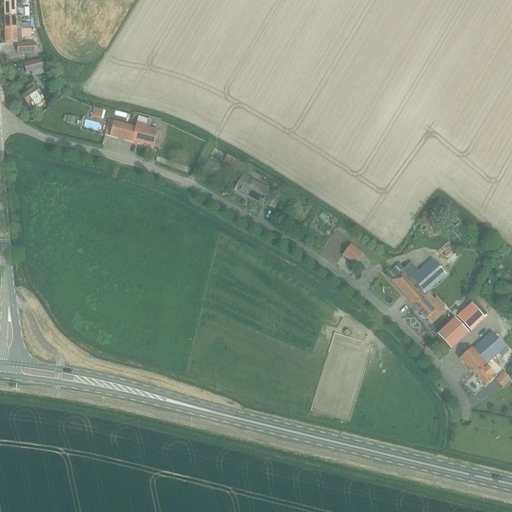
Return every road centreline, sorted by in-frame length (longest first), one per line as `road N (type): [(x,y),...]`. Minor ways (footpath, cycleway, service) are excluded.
road 1 (unclassified): [(467,419),(458,392),(420,344),(312,254),(177,178),(0,124)]
road 2 (primary): [(255,423),(511,484)]
road 3 (primary): [(5,375),(255,423)]
road 4 (primary): [(255,423),(132,386),(15,364)]
